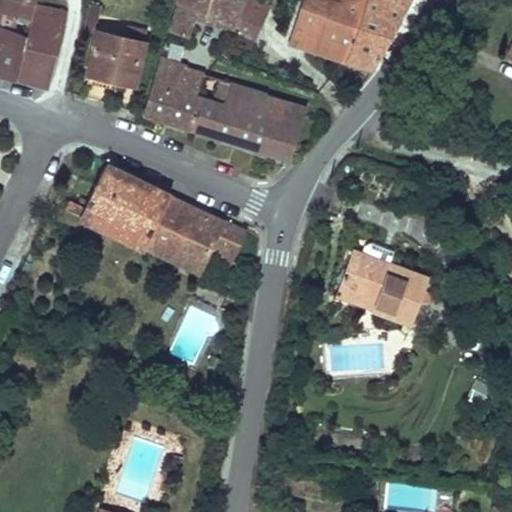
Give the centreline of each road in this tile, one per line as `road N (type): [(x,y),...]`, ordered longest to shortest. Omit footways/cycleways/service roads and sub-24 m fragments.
road 1 (tertiary): [(237,511),(285,209)]
road 2 (tertiary): [(285,209),(309,166),(376,102),(443,0)]
road 3 (residential): [(60,119),(285,209)]
road 4 (residential): [(0,235),(60,119)]
